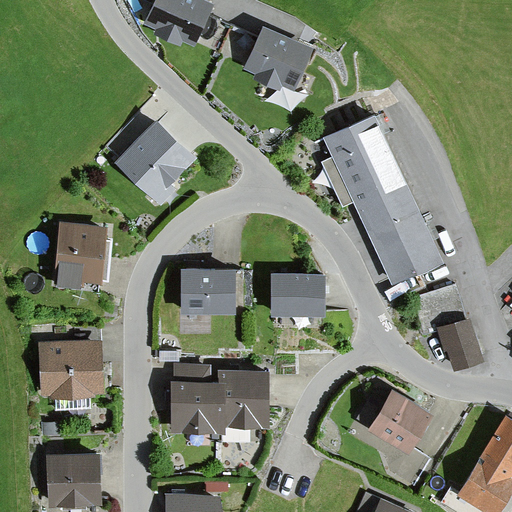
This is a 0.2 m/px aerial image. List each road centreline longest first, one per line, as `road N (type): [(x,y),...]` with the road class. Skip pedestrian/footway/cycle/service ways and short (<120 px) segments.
road 1 (residential): [(265,195),(179,229),(142,285),(138,511)]
road 2 (residential): [(511,396),(450,386),(402,357),(342,251),(316,221),(265,195)]
road 3 (residential): [(265,195),(264,172),(135,51),(100,0)]
